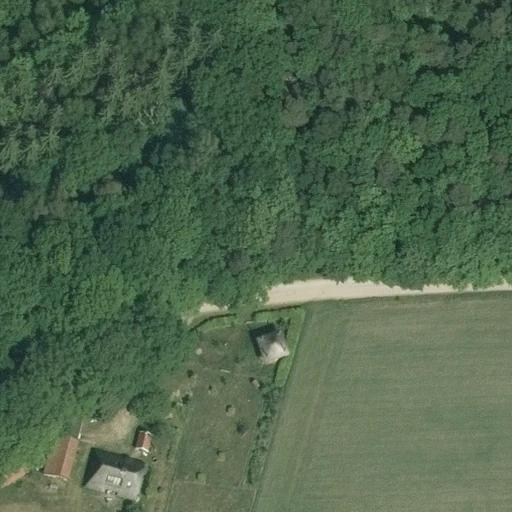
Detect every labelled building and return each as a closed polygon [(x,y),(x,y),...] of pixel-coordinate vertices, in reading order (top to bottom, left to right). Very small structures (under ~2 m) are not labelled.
[(276,341),(265,350),(276,365),(288,357),(276,341)] [(135,451),(147,454),(151,438),(139,435),(135,451)] [(43,476),(68,482),(78,444),(53,437),(43,476)] [(0,478),(5,486),(28,472),(16,452),(0,461),(0,478)] [(117,496),(133,500),(143,468),(94,454),(91,465),(96,467),(93,476),(89,474),(86,486),(103,491),(103,489),(117,493),(117,496)]
